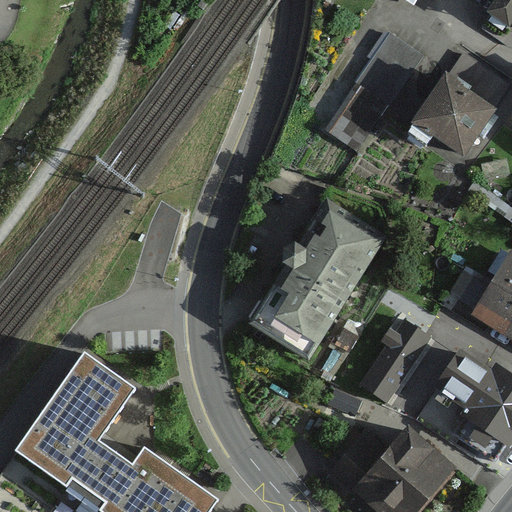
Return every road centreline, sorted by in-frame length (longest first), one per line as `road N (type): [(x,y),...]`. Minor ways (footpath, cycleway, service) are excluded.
road 1 (tertiary): [(296,511),(218,411),(203,332),(211,255),(288,46),(294,0)]
road 2 (track): [(0,237),(121,56),(133,0)]
